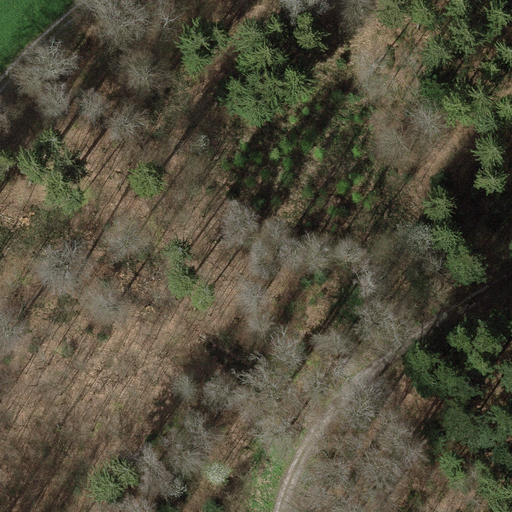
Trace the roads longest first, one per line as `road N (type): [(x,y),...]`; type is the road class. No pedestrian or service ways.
road 1 (track): [(281,511),(313,437),(343,402),(428,331),(511,279)]
road 2 (track): [(0,89),(36,43),(90,0)]
